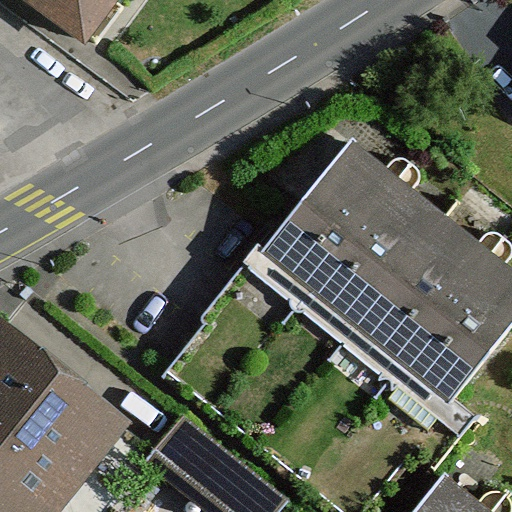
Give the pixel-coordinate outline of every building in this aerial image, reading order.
[(158,0),(12,0),(108,69),(158,0)] [(511,268),(351,139),(261,249),(450,401),(511,323),(511,268)] [(0,319),(0,511),(54,511),(127,425),(0,319)] [(211,504),(204,511),(275,511),(288,495),(183,412),(149,455),(211,504)] [(492,511),(446,475),(416,511),(492,511)]
